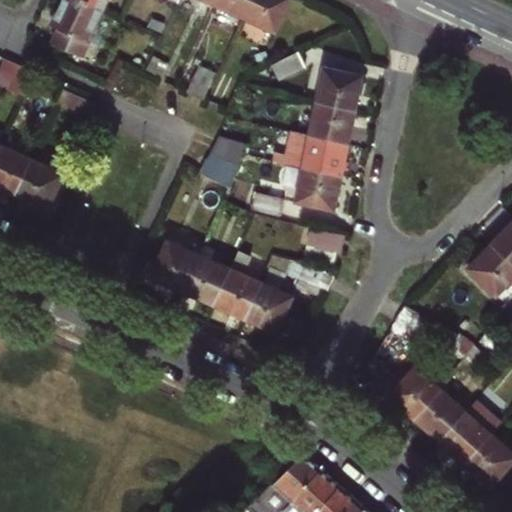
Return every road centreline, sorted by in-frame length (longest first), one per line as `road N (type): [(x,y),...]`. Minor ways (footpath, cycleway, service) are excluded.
road 1 (residential): [(0,282),(309,411)]
road 2 (residential): [(418,0),(378,196),(392,252)]
road 3 (residential): [(392,252),(309,411)]
road 4 (residential): [(309,411),(423,511)]
road 5 (residential): [(392,252),(439,241),(511,169)]
